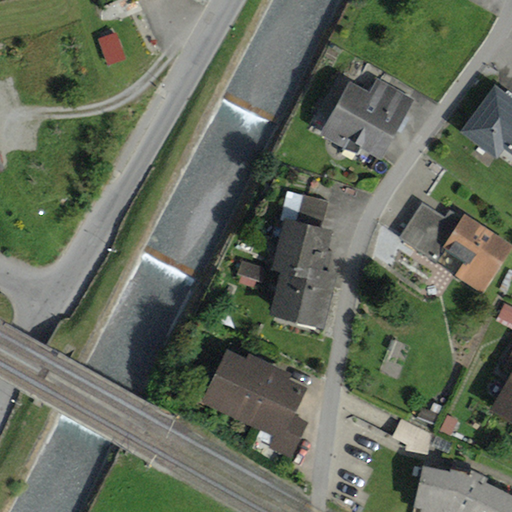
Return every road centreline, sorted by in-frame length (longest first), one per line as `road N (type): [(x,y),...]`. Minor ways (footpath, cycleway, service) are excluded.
road 1 (residential): [(320,481),(366,226),(511,12)]
road 2 (residential): [(230,0),(82,263),(50,299)]
